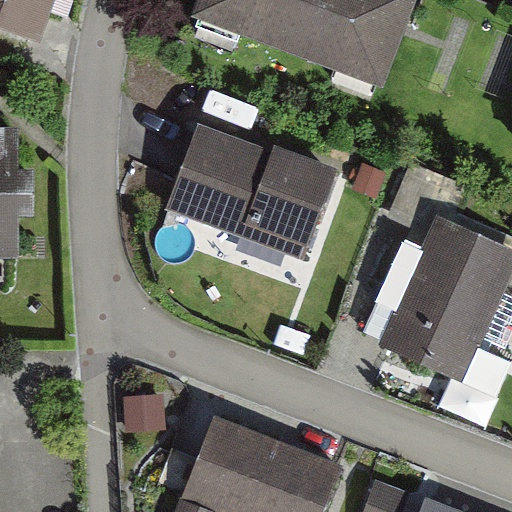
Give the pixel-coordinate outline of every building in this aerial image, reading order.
[(0,0),(0,53),(33,66),(56,0),(0,0)] [(409,21),(352,0),(197,0),(179,51),(371,122),(409,21)] [(0,297),(37,297),(36,194),(23,194),(22,149),(0,148),(0,297)] [(333,203),(195,151),(161,239),(299,291),(333,203)] [(511,311),(511,258),(448,229),(386,359),(494,409),(511,372),(511,369),(490,359),(511,311)] [(345,511),(360,472),(217,418),(181,511),(345,511)] [(462,511),(435,502),(431,511),(462,511)]
